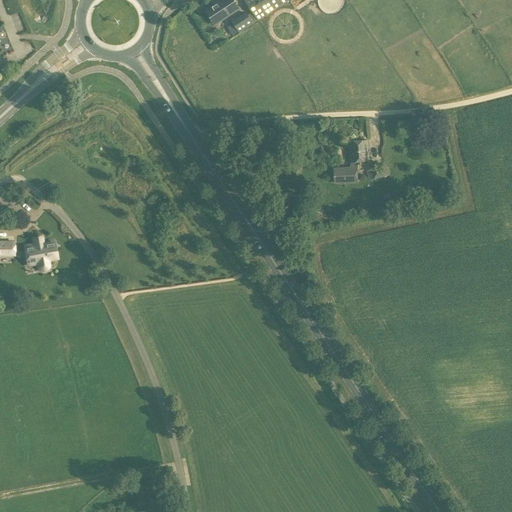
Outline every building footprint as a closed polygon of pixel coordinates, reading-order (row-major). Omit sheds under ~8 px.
[(221,0),(206,10),(215,25),(239,9),(233,0),(221,0)] [(244,0),(252,12),(258,21),(290,0),(244,0)] [(246,12),(231,21),(233,23),(238,32),(240,34),(254,24),(248,15),(246,12)] [(350,168),(349,169),(334,170),(335,182),(358,181),(357,169),(358,169),(357,162),(369,161),(368,141),(349,142),(350,162),(351,162),(350,168)] [(369,180),(386,176),(382,161),(365,165),(369,180)] [(41,237),(33,239),(34,245),(25,246),(28,265),(37,263),(38,267),(40,269),(42,271),(46,270),(48,268),(48,267),(48,260),(57,259),(54,243),(43,245),(41,237)] [(0,257),(15,257),(14,241),(0,241),(0,257)]
